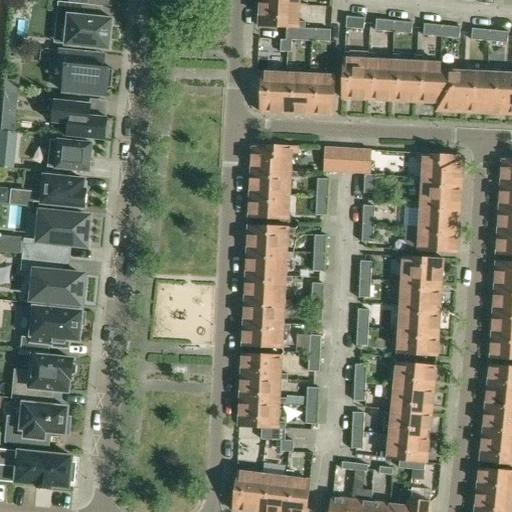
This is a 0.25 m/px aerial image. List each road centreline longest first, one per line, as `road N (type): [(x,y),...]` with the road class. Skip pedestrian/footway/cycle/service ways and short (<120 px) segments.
road 1 (residential): [(103,511),(152,0)]
road 2 (residential): [(213,511),(232,126)]
road 3 (residential): [(481,136),(453,511)]
road 4 (residential): [(481,136),(232,126)]
road 5 (residential): [(232,126),(238,0)]
